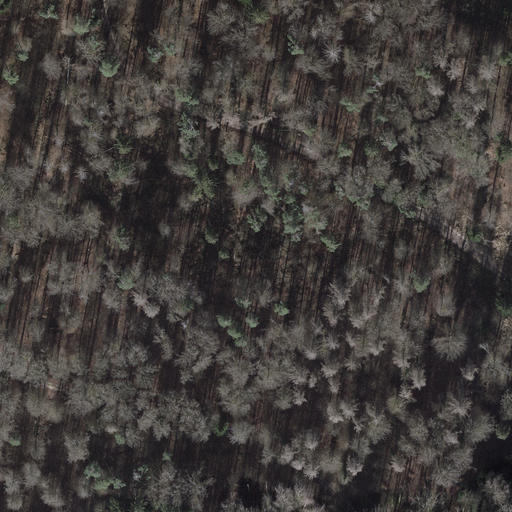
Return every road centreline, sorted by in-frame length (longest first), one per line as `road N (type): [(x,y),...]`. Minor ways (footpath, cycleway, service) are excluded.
road 1 (track): [(101,0),(119,55),(146,92),(276,137),(372,184),(511,281)]
road 2 (track): [(0,367),(275,448),(354,511)]
